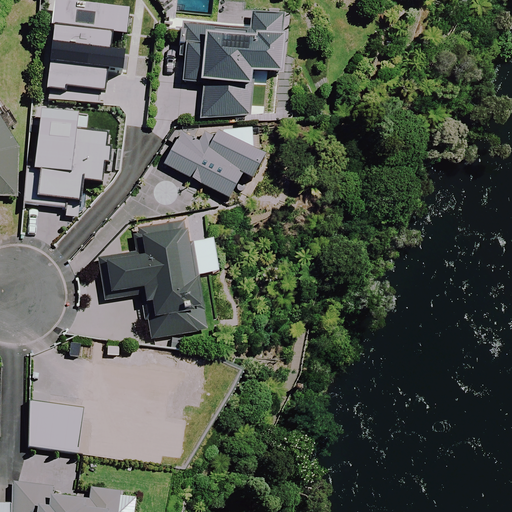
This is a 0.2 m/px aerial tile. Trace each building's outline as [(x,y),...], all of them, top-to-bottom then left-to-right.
[(212,0),(179,0),(179,15),(211,17),(212,0)] [(77,30),(53,27),(45,103),(108,109),(112,73),(123,74),(126,36),(104,34),(106,8),(80,5),(77,30)] [(281,20),(250,19),(250,31),(186,29),(184,86),(203,87),(201,120),(249,122),(251,77),(279,78),(281,20)] [(73,123),(44,119),(36,172),(29,171),(24,205),(79,213),(83,184),(101,186),(108,140),(71,135),(73,123)] [(0,199),(15,200),(17,150),(0,122),(0,199)] [(194,289),(185,226),(135,233),(139,256),(100,261),(105,297),(151,290),(155,323),(150,324),(152,341),(210,333),(204,288),(194,289)] [(95,413),(30,405),(29,450),(91,457),(92,449),(154,456),(156,439),(168,440),(172,401),(130,396),(133,367),(101,363),(95,413)] [(14,505),(13,511),(119,511),(121,490),(90,488),(89,501),(53,499),(54,487),(15,485),(14,505)]
